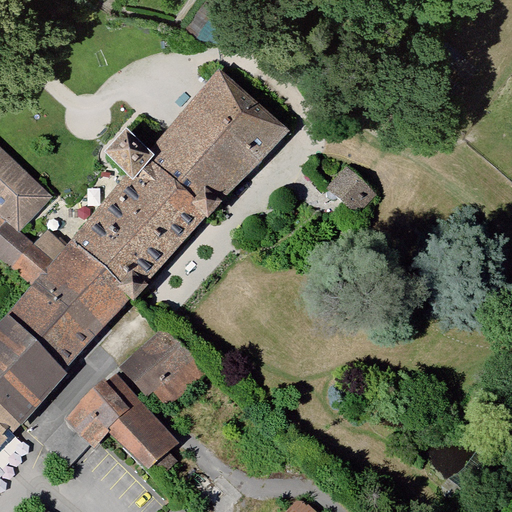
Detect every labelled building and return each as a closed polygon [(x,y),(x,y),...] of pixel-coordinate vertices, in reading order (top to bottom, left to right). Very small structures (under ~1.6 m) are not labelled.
[(198,98),(265,156),(291,126),(224,68),(198,98)] [(160,142),(227,200),(265,156),(198,98),(160,142)] [(72,242),(133,295),(138,300),(153,283),(148,279),(206,213),(211,217),(227,200),(160,142),(155,148),(129,125),(107,150),(133,173),(72,242)] [(55,197),(0,147),(0,209),(24,231),(55,197)] [(383,195),(350,168),(334,188),(367,214),(383,195)] [(0,254),(38,287),(95,337),(133,295),(72,242),(53,264),(8,225),(0,234),(0,254)] [(8,321),(66,371),(95,337),(38,287),(8,321)] [(0,330),(0,410),(18,426),(66,371),(8,321),(0,330)] [(213,375),(166,333),(125,369),(153,399),(158,393),(171,409),(213,375)] [(131,410),(108,383),(84,402),(112,431),(131,410)] [(112,431),(84,402),(46,447),(74,468),(112,431)] [(0,451),(8,443),(5,440),(18,426),(0,410),(0,451)] [(322,511),(303,495),(288,511),(322,511)]
